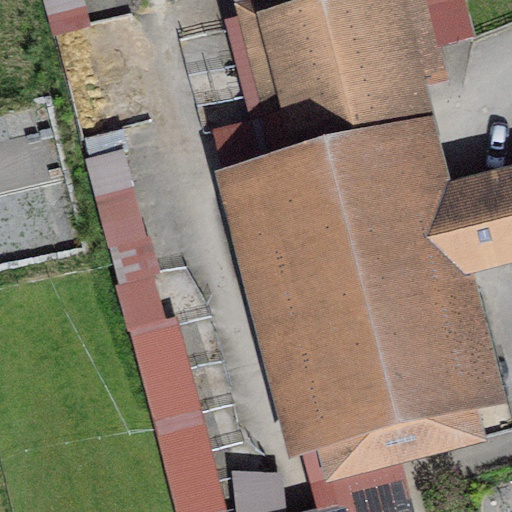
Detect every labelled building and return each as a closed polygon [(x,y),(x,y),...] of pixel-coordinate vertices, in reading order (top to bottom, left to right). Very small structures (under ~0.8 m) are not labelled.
[(511,419),(479,296),(454,201),(428,101),(446,96),(428,28),(458,21),(452,0),(244,0),(235,2),(269,133),(284,129),(296,173),(226,191),(301,476),(321,471),(329,499),(402,480),(488,458),(480,427),(511,419)] [(93,164),(175,511),(220,511),(135,154),(93,164)] [(511,186),(454,201),(479,296),(511,286),(511,186)] [(248,511),(311,511),(310,476),(247,479),(248,511)] [(316,511),(410,511),(402,480),(329,499),(314,503),(316,511)]
